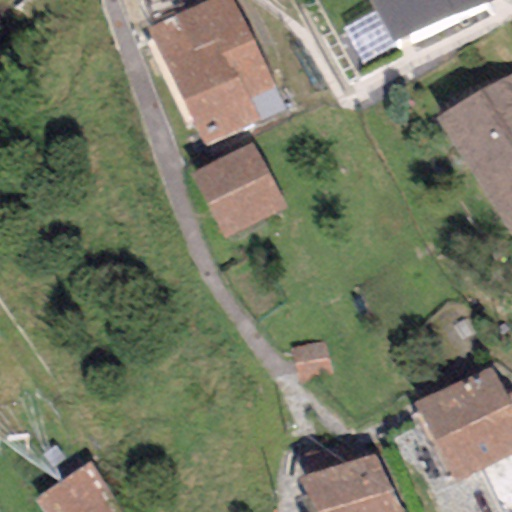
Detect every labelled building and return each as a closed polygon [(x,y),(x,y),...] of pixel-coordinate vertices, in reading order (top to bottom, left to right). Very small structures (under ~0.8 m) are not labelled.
[(280,112),(224,0),(151,37),(207,148),(280,112)] [(495,4),(492,0),(358,0),(393,61),(495,4)] [(511,82),(436,128),(511,252),(511,82)] [(277,212),(248,157),(199,182),(229,238),(277,212)] [(511,411),(491,371),(412,412),(453,490),(511,459),(511,411)] [(399,511),(376,461),(298,491),(308,511),(399,511)] [(117,511),(91,471),(36,506),(39,511),(117,511)]
